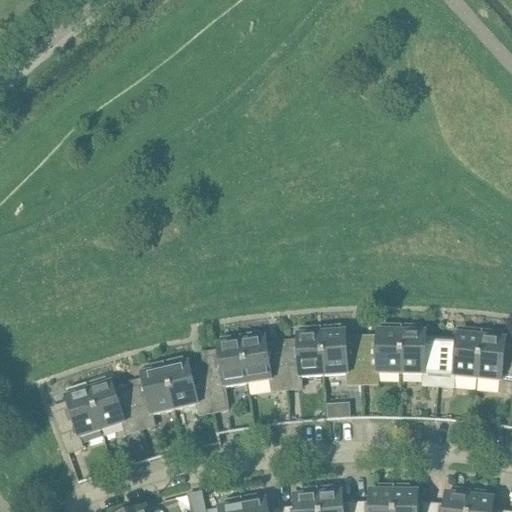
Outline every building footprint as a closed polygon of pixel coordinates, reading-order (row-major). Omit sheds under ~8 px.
[(401,376),(402,327),(381,326),(381,333),(377,333),(377,344),(362,344),(363,387),(377,387),(377,376),(401,376)] [(341,327),(321,328),(324,378),(347,376),(348,387),(363,387),(362,344),(347,344),(346,333),(341,334),(341,327)] [(422,327),(402,327),(401,376),(424,377),(424,388),(438,389),(441,346),(426,345),(426,334),(422,334),(422,327)] [(324,378),(321,328),(301,330),(301,336),(297,337),(297,348),(282,349),(287,392),(301,390),(301,380),(324,378)] [(477,381),(482,332),(462,330),(462,336),(457,336),(456,347),(441,346),(438,389),(453,390),(454,379),(477,381)] [(503,334),(482,332),(477,381),(501,384),(499,395),(511,396),(511,352),(505,352),(506,341),(502,341),(503,334)] [(260,334),(240,337),(248,386),(271,383),(272,393),(287,392),(282,349),(267,351),(266,340),(261,340),(260,334)] [(248,386),(240,337),(220,340),(221,347),(216,347),(218,358),(204,361),(206,372),(214,415),(228,412),(225,390),(248,386)] [(183,359),(163,364),(174,412),(197,407),(200,417),(214,415),(206,372),(191,375),(189,365),(185,366),(183,359)] [(174,412),(163,364),(143,369),(145,375),(141,376),(143,387),(129,391),(141,432),(154,428),(152,418),(174,412)] [(105,379),(86,386),(101,433),(124,426),(127,436),(141,432),(129,391),(115,395),(112,384),(107,386),(105,379)] [(79,440),(101,433),(86,386),(67,392),(69,398),(65,400),(68,410),(53,415),(68,456),(83,450),(79,440)] [(369,505),(356,505),(356,511),(393,511),(394,487),(378,487),(378,493),(369,493),(369,505)] [(410,487),(394,487),(393,511),(430,511),(431,506),(418,505),(418,494),(410,493),(410,487)] [(333,488),(317,489),(318,511),(356,511),(356,505),(343,506),(342,494),(333,495),(333,488)] [(294,510),(281,511),(318,511),(317,489),(301,491),(302,497),(293,498),(294,510)] [(468,511),(470,492),(455,490),(454,496),(445,495),(444,507),(431,506),(430,511),(468,511)] [(486,493),(470,492),(468,511),(493,511),(494,501),(485,500),(486,493)] [(205,511),(201,494),(188,497),(191,511),(205,511)] [(257,496),(241,499),(243,511),(281,511),(276,511),(268,511),(267,501),(258,503),(257,496)] [(243,511),(241,499),(226,502),(227,508),(218,510),(218,511),(243,511)]
